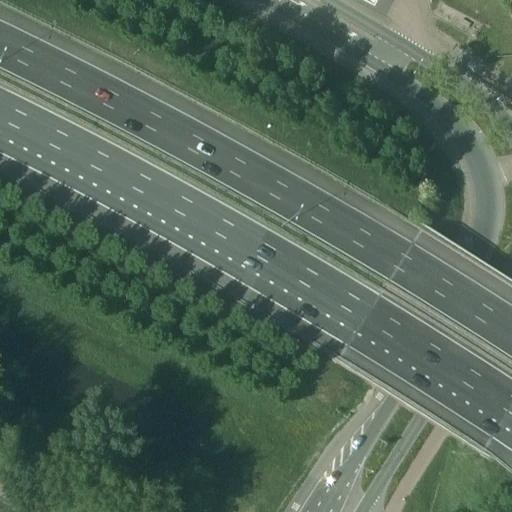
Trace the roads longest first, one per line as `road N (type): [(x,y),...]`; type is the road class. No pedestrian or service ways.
road 1 (tertiary): [(261,0),(454,116),(490,176),(493,197),(480,264),(323,511)]
road 2 (motorway): [(0,115),(223,231),(511,403)]
road 3 (motorway): [(511,332),(301,206),(0,49)]
road 4 (tertiary): [(359,511),(511,271)]
road 5 (tertiary): [(511,130),(458,80),(322,0)]
